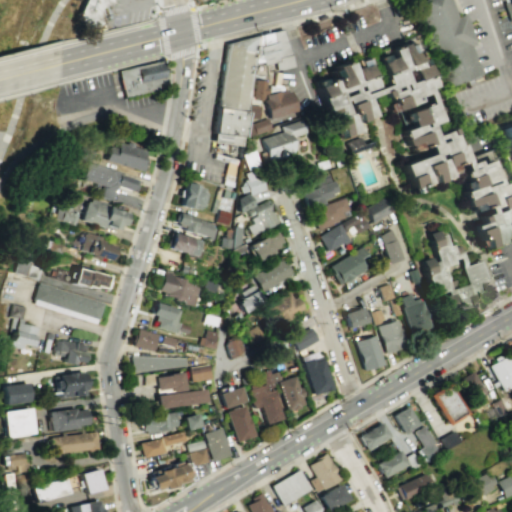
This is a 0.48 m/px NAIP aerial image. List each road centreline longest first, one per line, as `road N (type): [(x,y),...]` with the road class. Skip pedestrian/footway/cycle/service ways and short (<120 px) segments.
road 1 (secondary): [(183,511),(511,317)]
road 2 (residential): [(128,511),(106,377),(163,182)]
road 3 (secondary): [(58,63),(304,0)]
road 4 (residential): [(356,411),(283,200)]
